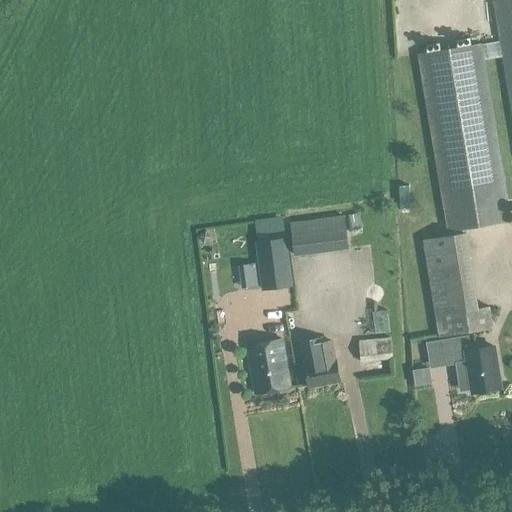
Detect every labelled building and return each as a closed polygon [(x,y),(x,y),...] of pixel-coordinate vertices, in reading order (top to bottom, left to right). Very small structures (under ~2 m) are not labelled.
[(511,0),(493,0),(511,111),(511,0)] [(481,45),(418,55),(448,233),(511,222),(481,45)] [(199,235),(198,236),(199,237),(205,245),(213,238),(206,230),(199,235)] [(468,307),(460,233),(425,237),(436,333),(486,327),(484,306),(468,307)] [(264,289),(292,286),(286,240),(258,243),(264,289)] [(333,277),(381,274),(380,258),(332,261),(333,277)] [(255,264),(239,266),(239,267),(241,288),(259,286),(257,264),(255,264)] [(283,296),(267,297),(268,316),(283,316),(283,296)] [(324,337),(300,341),(309,388),(342,382),(334,340),(325,342),(324,337)] [(495,346),(471,350),(469,337),(440,341),(444,367),(456,365),(460,392),(472,390),(472,393),(502,388),(495,346)] [(291,388),(283,339),(248,345),(256,393),(291,388)] [(391,339),(360,342),(362,363),(393,360),(391,339)]
